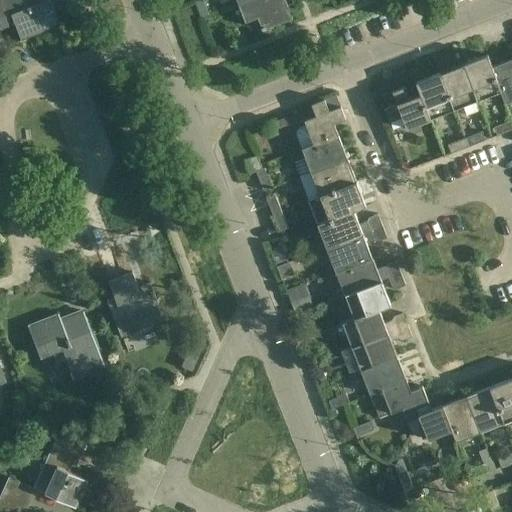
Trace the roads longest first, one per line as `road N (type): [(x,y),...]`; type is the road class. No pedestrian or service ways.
road 1 (residential): [(60,73),(90,172),(72,235),(59,248),(26,247),(16,233),(6,117),(26,88)]
road 2 (residential): [(511,219),(497,181),(404,217),(346,65)]
road 3 (residential): [(219,511),(187,499),(178,473),(237,338),(264,325)]
road 4 (residential): [(188,125),(264,325)]
road 5 (residential): [(264,325),(330,504)]
road 6 (residential): [(346,65),(511,0)]
road 7 (residential): [(188,125),(346,65)]
